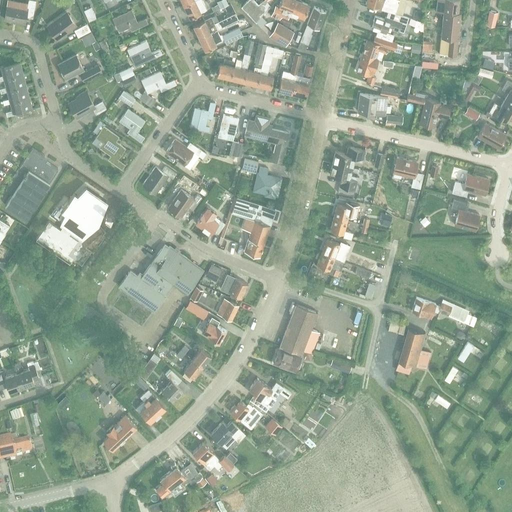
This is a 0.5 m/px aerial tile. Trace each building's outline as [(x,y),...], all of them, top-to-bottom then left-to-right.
[(26,17),(32,18),(36,0),(34,0),(28,0),(27,8),(7,5),(4,19),(17,21),(16,22),(25,24),(26,17)] [(201,0),(194,0),(184,5),(190,18),(200,13),(200,12),(206,10),(201,0)] [(262,0),(258,4),(254,0),(247,0),(241,6),(255,22),(260,16),(260,15),(269,5),(267,2),(268,0),(262,0)] [(289,15),(295,0),(280,0),(277,7),(284,10),(282,14),(288,17),(289,15)] [(297,0),(295,0),(289,15),(296,18),(297,15),(304,18),(309,5),(297,0)] [(388,11),(395,13),(398,1),(398,0),(367,0),(366,5),(388,11)] [(436,0),(436,11),(443,12),(439,54),(447,55),(456,56),(460,13),(458,13),(459,0),(436,0)] [(261,15),(264,18),(273,9),(270,6),(261,15)] [(83,10),(88,21),(95,18),(90,7),(83,10)] [(313,28),(318,30),(326,12),(314,7),(300,41),(308,44),(312,34),(310,33),(313,28)] [(145,19),(136,22),(131,10),(112,19),(118,32),(132,25),(134,29),(147,23),(145,19)] [(426,21),(428,13),(413,10),(411,17),(426,21)] [(489,10),(486,24),(494,26),(497,12),(489,10)] [(375,16),(371,27),(378,29),(376,34),(392,40),(394,34),(385,31),(387,26),(398,30),(404,32),(406,24),(409,17),(395,13),(388,11),(386,17),(385,17),(384,19),(375,16)] [(47,26),(57,39),(76,25),(66,12),(47,26)] [(216,30),(217,30),(238,19),(235,13),(214,24),(211,17),(193,25),(199,38),(216,30)] [(269,34),(285,44),(293,31),(277,21),(269,34)] [(74,30),(78,37),(91,31),(87,23),(74,30)] [(216,30),(199,38),(205,50),(216,45),(215,44),(222,40),(221,39),(224,38),(226,44),(243,36),(239,27),(222,35),(219,35),(217,30),(216,30)] [(94,37),(91,32),(81,38),(84,43),(94,37)] [(362,53),(375,58),(377,50),(386,53),(388,47),(394,49),(393,51),(400,53),(402,45),(396,43),(397,42),(392,40),(376,34),(374,34),(372,42),(366,40),(362,53)] [(435,45),(436,35),(426,34),(425,44),(435,45)] [(99,42),(103,51),(108,48),(104,39),(99,42)] [(244,81),(247,70),(252,49),(253,41),(247,40),(242,60),(236,58),(234,66),(233,66),(230,78),(244,81)] [(159,49),(151,53),(145,41),(127,49),(135,66),(161,54),(159,49)] [(257,84),(267,46),(267,45),(258,42),(253,41),(252,49),(256,51),(254,61),(256,62),(254,71),(247,70),(244,81),(257,84)] [(267,46),(257,84),(271,88),(274,76),(267,74),(272,55),(281,58),(283,50),(281,49),(274,47),(267,46)] [(371,68),(375,58),(362,53),(356,71),(368,75),(366,83),(373,86),(375,77),(372,76),(375,69),(371,68)] [(98,65),(85,72),(76,55),(58,64),(66,78),(79,71),(84,81),(102,72),(98,65)] [(292,93),(296,75),(301,57),(294,55),(290,73),(283,71),(278,90),(292,93)] [(481,66),(491,66),(491,57),(481,57),(481,66)] [(100,62),(105,73),(110,70),(103,58),(100,60),(100,62)] [(4,79),(23,74),(20,62),(1,66),(3,75),(0,76),(0,80),(4,80),(4,79)] [(230,78),(233,66),(220,63),(217,75),(230,78)] [(303,73),(310,75),(312,66),(305,64),(303,73)] [(122,79),(122,80),(134,74),(130,66),(113,75),(116,82),(122,79)] [(478,74),(491,78),(493,71),(480,67),(478,74)] [(174,79),(165,83),(160,71),(141,79),(147,92),(161,86),(163,90),(176,84),(174,79)] [(476,73),(471,80),(479,84),(483,77),(476,73)] [(7,90),(26,85),(23,74),(4,79),(4,80),(6,87),(0,88),(0,90),(1,93),(7,92),(7,90)] [(296,75),(292,93),(305,96),(308,84),(309,77),(296,75)] [(504,99),(511,103),(511,82),(507,79),(501,89),(508,92),(504,99)] [(471,81),(469,86),(477,91),(480,86),(471,81)] [(10,102),(29,97),(26,85),(7,90),(7,92),(9,99),(3,101),(4,105),(10,103),(10,102)] [(380,93),(399,95),(399,89),(381,86),(380,93)] [(102,101),(94,105),(86,91),(79,95),(80,97),(68,103),(77,118),(93,109),(96,115),(106,109),(102,101)] [(119,97),(131,105),(135,99),(124,91),(119,97)] [(140,99),(152,107),(156,101),(144,92),(140,99)] [(407,93),(406,99),(424,104),(419,123),(434,126),(436,115),(447,117),(450,106),(439,103),(440,101),(426,98),(426,95),(416,92),(415,95),(407,93)] [(357,111),(385,115),(387,97),(359,93),(357,111)] [(10,102),(10,103),(12,111),(6,112),(7,117),(13,115),(13,114),(32,109),(29,97),(10,102)] [(471,99),(468,106),(480,111),(483,104),(471,99)] [(504,114),(511,117),(511,103),(504,99),(500,106),(494,102),(489,112),(487,111),(485,114),(499,122),(504,114)] [(207,115),(212,116),(215,103),(210,101),(208,110),(195,107),(190,127),(204,130),(207,115)] [(464,113),(475,119),(479,113),(468,107),(464,113)] [(130,133),(141,140),(144,136),(137,131),(144,120),(128,109),(120,120),(132,129),(130,133)] [(225,132),(234,134),(239,118),(223,114),(217,137),(223,138),(225,132)] [(385,121),(402,123),(402,116),(386,114),(385,121)] [(248,120),(244,134),(276,142),(272,160),(281,162),(285,144),(288,133),(267,127),(267,124),(269,118),(256,115),(255,121),(248,120)] [(99,121),(93,130),(98,134),(96,136),(104,142),(100,148),(111,155),(108,159),(121,169),(124,164),(118,159),(125,148),(116,141),(119,137),(109,131),(103,126),(105,125),(99,121)] [(477,136),(498,148),(506,134),(485,122),(477,136)] [(175,138),(165,152),(184,165),(193,151),(197,155),(199,156),(202,158),(206,153),(201,150),(190,142),(186,146),(175,138)] [(235,155),(238,142),(232,140),(228,155),(235,155)] [(244,156),(256,159),(257,157),(242,153),(244,143),(238,142),(235,155),(238,156),(244,156)] [(332,163),(352,167),(353,160),(362,162),(364,150),(348,146),(346,154),(335,151),(332,163)] [(4,204),(26,218),(58,169),(42,159),(44,155),(32,147),(5,189),(11,193),(4,204)] [(374,165),(381,167),(384,154),(377,153),(374,165)] [(256,160),(256,159),(244,156),(242,164),(241,169),(255,172),(258,160),(256,160)] [(411,186),(419,188),(423,174),(415,172),(417,161),(397,157),(393,172),(413,177),(411,186)] [(332,163),(329,175),(341,177),(339,185),(337,192),(353,196),(355,189),(357,176),(350,175),(352,167),(332,163)] [(447,179),(450,165),(441,163),(437,176),(447,179)] [(173,179),(176,173),(165,165),(161,170),(155,166),(142,184),(155,193),(168,175),(173,179)] [(429,175),(436,176),(438,167),(431,165),(429,175)] [(274,194),(276,194),(280,178),(266,175),(268,168),(259,166),(254,189),(266,192),(266,194),(273,196),(274,194)] [(468,190),(485,194),(489,179),(467,173),(464,183),(455,181),(452,192),(466,196),(468,190)] [(106,202),(85,187),(77,195),(74,193),(62,210),(65,212),(60,222),(63,224),(59,228),(48,220),(35,239),(69,263),(73,257),(81,263),(91,250),(92,251),(104,234),(102,233),(105,230),(97,222),(106,202)] [(388,198),(390,193),(379,188),(376,194),(388,198)] [(197,194),(193,198),(181,189),(168,207),(181,216),(188,207),(192,210),(202,197),(197,194)] [(254,220),(269,225),(275,209),(236,197),(231,212),(254,220)] [(492,206),(492,197),(479,197),(480,206),(492,206)] [(454,225),(475,230),(479,214),(466,211),(468,203),(453,199),(451,207),(458,209),(454,225)] [(358,205),(349,203),(348,206),(337,203),(333,217),(347,220),(348,215),(355,217),(358,205)] [(207,206),(195,222),(202,227),(203,227),(208,231),(210,233),(213,230),(218,233),(225,223),(219,220),(214,216),(216,213),(207,206)] [(429,207),(423,212),(428,218),(434,214),(429,207)] [(333,217),(330,230),(343,234),(342,236),(351,238),(352,233),(344,230),(347,220),(333,217)] [(0,239),(1,240),(5,235),(4,235),(10,226),(0,219),(0,239)] [(264,240),(269,225),(254,220),(249,235),(264,240)] [(259,256),(264,240),(249,235),(244,251),(259,256)] [(327,238),(322,251),(335,257),(343,260),(349,245),(341,241),(340,243),(327,238)] [(119,285),(119,286),(121,288),(124,290),(153,310),(154,310),(165,295),(163,294),(171,281),(187,292),(203,270),(200,267),(190,261),(178,252),(175,250),(169,245),(168,247),(166,245),(164,244),(143,275),(137,275),(130,270),(125,277),(119,285)] [(322,251),(316,265),(329,270),(328,272),(333,274),(337,275),(339,270),(343,260),(335,257),(322,251)] [(349,271),(367,278),(370,272),(356,267),(359,260),(354,258),(349,271)] [(207,273),(211,274),(217,277),(220,271),(211,266),(207,273)] [(227,274),(221,288),(228,291),(241,297),(247,283),(233,277),(227,274)] [(331,285),(349,291),(350,287),(332,281),(331,285)] [(191,296),(190,297),(197,301),(203,290),(196,286),(191,296)] [(417,297),(412,311),(432,318),(434,311),(438,312),(439,310),(473,325),(477,317),(459,309),(460,306),(454,304),(443,299),(441,305),(436,304),(417,297)] [(217,312),(231,318),(238,304),(224,298),(217,312)] [(189,300),(185,307),(195,313),(197,309),(206,314),(208,310),(189,300)] [(307,351),(312,353),(320,332),(311,329),(317,312),(295,304),(290,319),(280,346),(305,356),(307,351)] [(180,314),(187,318),(191,311),(184,307),(180,314)] [(480,316),(499,325),(502,319),(483,309),(480,316)] [(212,316),(202,332),(209,337),(218,343),(226,330),(217,325),(220,321),(212,316)] [(499,328),(481,318),(478,323),(496,333),(499,328)] [(387,330),(402,334),(405,323),(390,319),(387,330)] [(411,365),(425,369),(431,352),(420,348),(425,332),(407,327),(395,370),(409,374),(411,365)] [(461,339),(464,333),(458,330),(455,336),(461,339)] [(467,341),(459,354),(464,357),(472,344),(467,341)] [(180,349),(185,353),(188,348),(184,345),(180,349)] [(192,358),(201,366),(210,354),(201,347),(192,358)] [(156,354),(164,360),(168,355),(160,349),(156,354)] [(181,358),(185,353),(180,349),(176,354),(181,358)] [(273,363),(295,371),(301,357),(278,349),(273,363)] [(110,359),(114,363),(121,356),(117,352),(110,359)] [(193,377),(201,366),(192,358),(183,370),(193,377)] [(13,364),(16,373),(21,387),(34,382),(33,380),(39,378),(32,360),(27,362),(29,369),(23,371),(20,362),(13,364)] [(467,375),(452,366),(445,376),(449,379),(451,375),(455,377),(456,375),(464,380),(467,375)] [(162,390),(172,400),(182,389),(177,385),(182,380),(169,368),(164,373),(171,380),(162,390)] [(21,387),(16,373),(4,377),(2,371),(0,371),(0,384),(1,387),(7,385),(9,391),(21,387)] [(133,380),(144,390),(148,385),(138,375),(133,380)] [(254,403),(265,411),(269,406),(268,406),(271,406),(276,399),(275,398),(278,394),(277,394),(283,386),(275,381),(270,388),(256,378),(249,389),(254,392),(253,395),(250,400),(254,403)] [(135,408),(148,422),(164,408),(147,389),(139,396),(143,401),(135,408)] [(97,396),(105,404),(110,399),(102,391),(97,396)] [(462,401),(477,411),(480,405),(471,399),(474,394),(469,391),(462,401)] [(450,402),(437,394),(434,399),(446,407),(450,402)] [(234,405),(230,411),(231,412),(231,413),(239,419),(240,420),(250,428),(250,427),(251,428),(255,423),(255,422),(263,413),(264,414),(265,412),(265,411),(254,403),(254,404),(253,405),(252,406),(249,403),(248,403),(249,404),(248,406),(246,405),(240,401),(236,406),(234,405)] [(7,420),(15,419),(13,412),(5,414),(7,420)] [(503,426),(506,417),(496,413),(493,421),(503,426)] [(112,449),(136,426),(125,414),(113,426),(112,425),(106,431),(109,434),(103,440),(112,449)] [(265,427),(274,435),(282,426),(272,418),(265,427)] [(237,442),(245,434),(231,421),(227,426),(222,421),(211,434),(220,443),(225,448),(234,439),(237,442)] [(313,429),(307,432),(311,440),(316,438),(313,429)] [(28,440),(17,442),(15,434),(0,437),(0,461),(16,458),(15,455),(30,452),(28,440)] [(482,434),(480,444),(490,446),(492,437),(482,434)] [(233,463),(226,456),(225,456),(224,455),(219,460),(202,442),(192,453),(208,469),(213,465),(217,469),(221,465),(227,471),(233,465),(232,463),(233,463)] [(168,458),(176,452),(173,447),(164,453),(168,458)] [(226,456),(233,463),(237,459),(230,452),(226,456)] [(187,481),(198,472),(190,463),(180,470),(176,465),(160,478),(162,482),(155,487),(163,497),(171,491),(169,489),(180,480),(183,484),(187,480),(187,481)]
